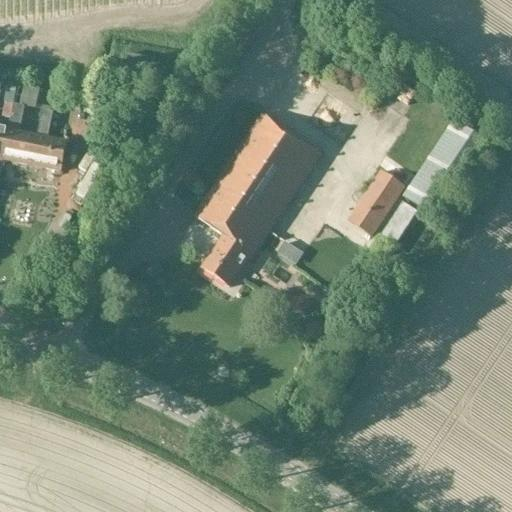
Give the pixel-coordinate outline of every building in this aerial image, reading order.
[(151,85),(154,62),(124,57),(120,81),(151,85)] [(379,178),(346,227),(369,242),(402,193),(409,197),(376,247),(404,265),(432,223),(431,222),(482,145),(421,104),(375,175),(379,178)] [(38,137),(37,137),(20,133),(25,109),(13,106),(8,133),(9,133),(3,163),(32,169),(38,137)] [(67,145),(48,141),(53,114),(42,112),(37,137),(38,137),(32,169),(61,174),(67,145)] [(261,118),(194,220),(223,239),(202,272),(229,290),(248,261),(250,263),(320,158),(261,118)] [(0,131),(0,162),(3,163),(9,133),(8,133),(0,131)] [(146,205),(161,184),(145,172),(137,183),(135,181),(128,191),(146,205)] [(323,228),(296,269),(362,313),(389,271),(323,228)]
